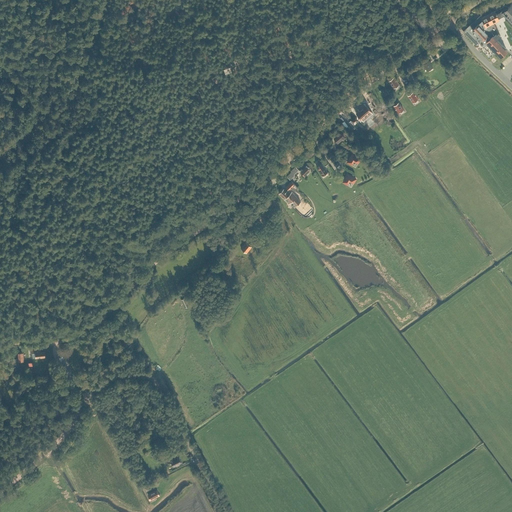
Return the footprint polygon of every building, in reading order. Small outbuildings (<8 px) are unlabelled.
[(480,16),(463,31),(476,44),(478,42),(482,46),(483,47),(487,44),(500,57),(507,51),(496,40),(497,39),(500,36),(498,33),(497,34),(495,33),(498,31),(493,23),(499,20),(498,19),(505,16),(511,22),(511,5),(511,4),(507,7),(505,5),(482,18),(480,16)] [(429,60),(423,64),(427,70),(433,66),(429,60)] [(393,77),(389,81),(394,88),(399,84),(397,80),(396,81),(393,77)] [(412,92),(408,95),(413,102),(418,99),(416,95),(415,95),(412,92)] [(404,109),(398,102),(394,106),(396,109),(395,110),(398,113),(404,109)] [(362,108),(356,113),(362,119),(368,114),(369,115),(372,112),(371,111),(364,103),(361,106),(362,108)] [(351,120),(349,122),(354,128),(357,126),(355,123),(358,120),(355,117),(352,120),(351,120)] [(341,132),(334,138),(338,143),(345,137),(341,132)] [(352,154),(347,162),(351,164),(354,160),(358,163),(360,159),(352,154)] [(322,164),(317,167),(322,175),(327,172),(322,164)] [(306,166),(301,172),(304,175),(310,170),(306,166)] [(297,171),(294,168),(291,171),(287,176),(290,179),(295,175),(294,174),(297,171)] [(348,173),(343,181),(347,184),(349,180),(353,182),(356,178),(348,173)] [(292,181),(286,186),(289,190),(295,184),(292,181)] [(287,190),(286,191),(284,189),(279,193),(289,203),(292,200),(296,205),(300,200),(292,191),(290,193),(287,190)] [(246,242),(242,248),(246,252),(251,246),(246,242)] [(185,297),(181,299),(185,307),(189,305),(185,297)] [(41,349),(31,350),(31,353),(32,353),(33,358),(45,357),(45,351),(41,351),(41,349)] [(133,419),(130,423),(132,427),(137,429),(140,424),(137,420),(133,419)] [(167,457),(164,459),(166,463),(169,461),(169,463),(171,462),(173,466),(182,462),(178,456),(173,458),(173,457),(168,460),(167,457)] [(159,496),(156,491),(148,495),(150,500),(159,496)]
